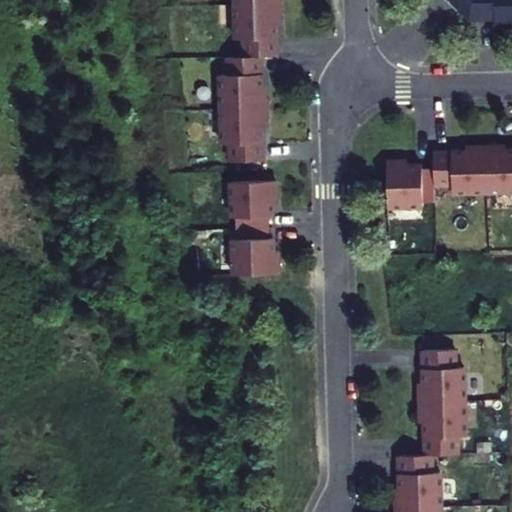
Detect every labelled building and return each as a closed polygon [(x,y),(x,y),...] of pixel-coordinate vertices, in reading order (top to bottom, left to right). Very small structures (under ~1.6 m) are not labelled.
[(238,0),(240,41),(248,40),(249,57),(265,56),(282,56),(280,15),(284,15),(283,0),(238,0)] [(511,0),(469,0),(475,5),(482,5),(482,13),(500,13),(500,20),(511,19),(511,0)] [(225,76),(228,146),(236,145),(237,163),(270,161),(268,120),(272,120),(271,97),(267,97),(265,56),(249,57),(232,58),(233,75),(225,76)] [(458,191),(511,188),(511,147),(503,148),(503,144),(480,145),(480,148),(439,150),(440,167),(441,183),(458,182),(458,191)] [(392,161),(394,206),(429,205),(429,197),(441,196),(441,183),(440,167),(428,167),(428,163),(405,164),(404,160),(392,161)] [(283,181),(238,182),(239,218),(247,218),(248,229),(276,228),(276,217),(280,216),(279,193),(283,193),(283,181)] [(240,242),(241,277),(286,275),(286,263),(282,263),(281,240),(277,240),(276,228),(248,229),(248,241),(240,242)] [(466,432),(474,432),(474,362),(465,362),(465,345),(432,345),(432,386),(429,386),(428,409),(432,409),(432,450),(439,450),(449,450),(466,450),(466,432)] [(446,511),(447,467),(439,467),(439,450),(432,450),(406,450),(406,491),(402,491),(401,511),(446,511)]
